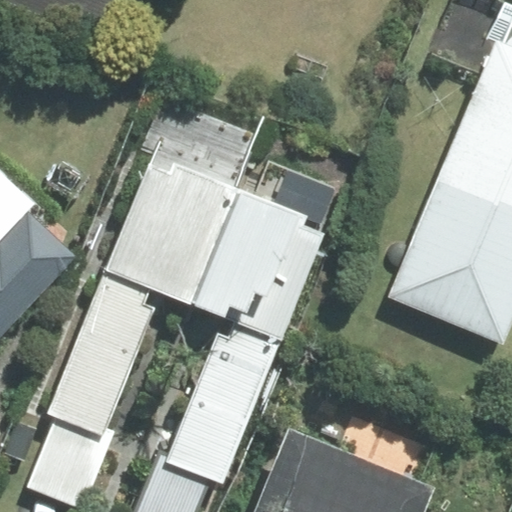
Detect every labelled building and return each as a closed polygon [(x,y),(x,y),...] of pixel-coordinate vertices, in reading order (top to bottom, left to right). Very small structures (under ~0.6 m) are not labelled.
[(97,0),(0,0),(0,8),(81,40),(97,0)] [(491,350),(511,297),(511,58),(480,45),(376,304),(491,350)] [(180,309),(226,189),(160,163),(155,176),(136,168),(39,419),(46,421),(19,491),(73,511),(76,511),(102,445),(92,441),(148,297),(180,309)] [(226,189),(180,309),(213,322),(160,459),(151,455),(128,511),(194,511),(204,487),(214,490),(311,241),(293,234),(300,217),(226,189)] [(0,330),(63,264),(15,219),(0,234),(0,330)] [(411,511),(419,494),(273,436),(242,511),(411,511)]
